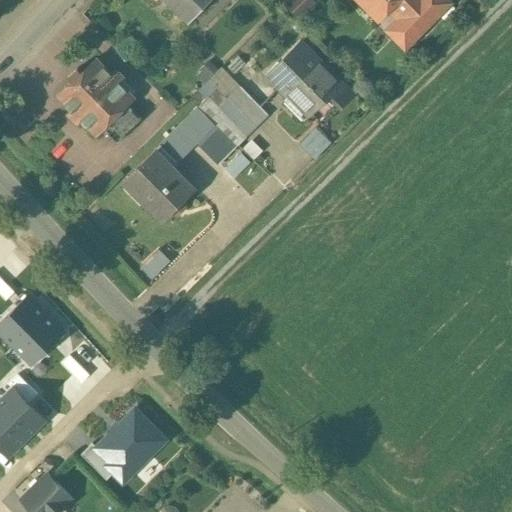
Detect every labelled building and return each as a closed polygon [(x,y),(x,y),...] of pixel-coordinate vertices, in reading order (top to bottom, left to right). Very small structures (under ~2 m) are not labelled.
[(166,0),(189,22),(210,0),(166,0)] [(299,16),(316,0),(290,0),(287,3),(299,16)] [(368,0),(367,2),(366,7),(375,17),(382,16),(388,28),(387,30),(405,47),(451,3),(448,0),(417,0),(417,1),(415,0),(368,0)] [(301,42),(269,73),(281,85),(278,88),(287,98),(290,95),(310,115),(313,112),(324,123),(353,95),(301,42)] [(112,73),(96,58),(82,72),(78,68),(68,77),(77,87),(72,91),(72,102),(76,107),(68,115),(77,125),(81,121),(96,135),(103,128),(108,133),(132,109),(128,105),(135,97),(120,83),(125,79),(116,69),(112,73)] [(241,86),(221,67),(209,80),(217,88),(228,99),(241,86)] [(208,97),(217,88),(209,80),(200,89),(208,97)] [(269,115),(241,86),(228,99),(234,106),(256,128),(269,115)] [(256,128),(234,106),(226,114),(208,97),(180,125),(197,143),(219,165),(256,128)] [(142,119),(132,109),(108,133),(117,143),(142,119)] [(197,143),(180,125),(155,150),(172,168),(197,143)] [(320,126),(303,142),(318,158),(335,142),(320,126)] [(242,147),(224,164),(237,177),(254,159),(242,147)] [(194,190),(172,168),(155,150),(125,180),(164,220),(194,190)] [(13,291),(0,278),(0,294),(5,299),(13,291)] [(0,322),(0,330),(14,345),(45,314),(27,296),(0,322)] [(45,314),(14,345),(33,364),(64,333),(45,314)] [(87,374),(69,356),(62,364),(80,382),(87,374)] [(9,383),(14,387),(28,401),(36,393),(18,374),(9,383)] [(14,387),(0,401),(0,409),(27,437),(45,419),(28,401),(14,387)] [(0,409),(0,446),(9,455),(27,437),(0,409)] [(135,409),(97,447),(96,448),(111,462),(107,466),(114,472),(123,481),(165,439),(135,409)] [(96,448),(97,447),(92,443),(81,454),(106,479),(114,472),(107,466),(111,462),(96,448)] [(47,473),(21,499),(33,511),(59,511),(73,499),(47,473)]
